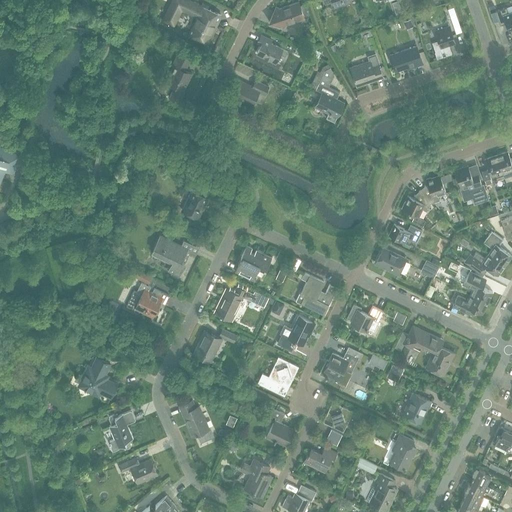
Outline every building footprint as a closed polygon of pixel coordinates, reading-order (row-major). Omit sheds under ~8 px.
[(215,26),(221,15),(200,5),(190,0),(169,0),(160,19),(173,25),(181,10),(197,17),(189,33),(205,41),(213,25),(215,26)] [(285,24),(304,18),(298,2),(279,8),(275,7),(268,21),(283,28),(285,24)] [(511,11),(508,13),(506,7),(495,11),(500,25),(506,22),(510,32),(511,30),(511,11)] [(448,46),(454,44),(449,26),(435,31),(438,40),(432,42),(437,58),(451,53),(448,46)] [(285,56),(288,51),(270,43),(272,40),(261,35),(257,43),(261,45),(257,53),(276,62),(279,54),(285,56)] [(336,43),(330,46),(333,52),(339,49),(336,43)] [(408,68),(422,63),(416,46),(390,55),(395,70),(407,66),(408,68)] [(184,89),(192,72),(185,69),(191,56),(179,50),(172,64),(173,64),(165,81),(174,85),(169,97),(179,102),(185,90),(184,89)] [(368,81),(382,77),(375,55),(369,57),(370,61),(350,67),(356,83),(368,79),(368,81)] [(334,122),(343,102),(335,98),(338,92),(327,87),(332,75),(329,68),(324,71),(318,83),(315,89),(321,92),(315,106),(329,113),(326,118),(334,122)] [(264,94),(268,87),(255,80),(252,87),(239,80),(232,95),(252,105),(258,91),(264,94)] [(0,183),(5,171),(14,175),(22,156),(0,146),(0,183)] [(508,151),(496,155),(502,173),(504,177),(511,175),(511,174),(511,160),(511,161),(508,151)] [(488,169),(482,171),(486,184),(497,180),(504,177),(502,173),(496,155),(485,159),(488,169)] [(485,189),(483,190),(479,177),(472,179),(468,165),(455,169),(463,195),(470,192),(471,194),(475,193),(478,202),(489,198),(485,189)] [(425,185),(419,190),(431,203),(439,200),(438,195),(446,192),(443,183),(441,177),(440,174),(426,179),(428,184),(425,185)] [(447,175),(441,177),(443,183),(449,181),(447,175)] [(198,218),(208,197),(197,192),(200,186),(186,179),(183,186),(192,190),(182,210),(198,218)] [(427,211),(431,203),(419,190),(414,195),(413,198),(408,195),(401,208),(418,217),(422,209),(427,211)] [(511,215),(501,220),(508,240),(511,238),(511,215)] [(417,241),(422,230),(410,224),(407,230),(394,223),(389,235),(404,242),(407,236),(417,241)] [(492,248),(488,253),(505,265),(511,255),(498,245),(503,239),(491,230),(483,242),(492,248)] [(195,253),(198,247),(184,240),(181,246),(161,236),(153,251),(174,261),(169,269),(179,274),(188,256),(184,254),(187,249),(195,253)] [(264,272),(271,257),(256,249),(254,254),(249,251),(251,248),(246,246),(243,253),(244,254),(235,271),(253,279),(258,269),(264,272)] [(383,247),(375,262),(398,274),(399,272),(403,273),(406,272),(409,265),(409,262),(405,260),(406,258),(383,247)] [(498,275),(505,265),(488,253),(485,258),(476,252),(468,263),(483,274),(488,268),(498,275)] [(433,277),(438,266),(427,260),(421,271),(433,277)] [(282,264),(279,271),(286,274),(289,267),(282,264)] [(473,288),(470,294),(487,302),(493,291),(482,286),(486,279),(469,271),(463,284),(473,288)] [(302,278),(307,281),(301,294),(299,293),(295,301),(324,314),(336,288),(330,285),(324,296),(319,293),(324,282),(310,275),(305,272),(303,274),(302,278)] [(145,273),(142,280),(149,283),(152,277),(145,273)] [(164,305),(169,295),(141,282),(137,292),(133,290),(126,305),(134,309),(135,308),(153,316),(159,303),(164,305)] [(251,300),(253,294),(237,286),(234,291),(226,287),(214,311),(232,320),(243,296),(251,300)] [(482,313),(487,302),(470,294),(468,300),(458,295),(452,306),(469,314),(472,308),(482,313)] [(276,300),(271,310),(276,313),(280,312),(283,304),(276,300)] [(378,321),(383,310),(372,305),(368,314),(360,310),(362,308),(353,304),(347,318),(350,320),(347,325),(355,329),(365,334),(367,329),(373,332),(378,321)] [(397,311),(394,317),(404,321),(406,315),(397,311)] [(312,330),(315,323),(299,316),(292,329),(284,325),(280,333),(282,334),(278,343),(291,349),(295,341),(303,344),(310,329),(312,330)] [(454,352),(440,346),(443,340),(412,325),(408,335),(402,332),(394,348),(400,351),(403,344),(420,352),(422,347),(432,352),(426,366),(442,373),(448,360),(450,361),(454,352)] [(233,341),(236,335),(223,329),(220,335),(233,341)] [(211,360),(218,344),(221,339),(205,331),(194,352),(211,360)] [(338,380),(345,383),(351,372),(350,371),(356,360),(358,361),(363,353),(348,346),(343,357),(332,351),(326,364),(324,363),(319,373),(326,376),(327,375),(338,381),(338,380)] [(373,352),(368,361),(382,368),(387,359),(373,352)] [(106,378),(104,374),(110,362),(97,356),(89,372),(87,370),(84,375),(85,376),(81,385),(94,392),(95,389),(111,396),(117,384),(106,378)] [(289,386),(298,366),(278,356),(268,376),(262,373),(257,383),(283,396),(287,386),(289,386)] [(392,363),(389,369),(400,374),(403,368),(392,363)] [(420,422),(431,400),(413,391),(402,413),(420,422)] [(209,430),(208,428),(209,428),(199,405),(195,407),(192,400),(179,405),(192,436),(198,434),(200,439),(204,437),(205,439),(214,436),(211,430),(209,430)] [(343,431),(353,411),(332,401),(323,421),(343,431)] [(286,445),(294,429),(280,423),(284,413),(272,407),(269,413),(275,416),(266,437),(275,441),(276,440),(286,445)] [(109,416),(109,417),(112,424),(109,425),(114,438),(109,440),(113,449),(124,445),(125,448),(130,446),(130,445),(131,444),(129,439),(133,438),(127,423),(135,420),(130,410),(118,415),(117,412),(113,413),(109,415),(109,416)] [(494,442),(506,448),(511,435),(511,432),(503,428),(499,426),(494,434),(497,435),(494,442)] [(331,428),(326,439),(337,444),(342,434),(331,428)] [(412,456),(416,448),(411,446),(413,440),(399,434),(396,440),(398,441),(389,461),(405,469),(409,460),(408,459),(410,454),(412,456)] [(230,440),(227,446),(234,450),(237,443),(230,440)] [(334,458),(337,452),(325,446),(321,453),(311,448),(308,453),(307,453),(306,454),(306,455),(303,460),(325,471),(331,457),(334,458)] [(137,482),(157,474),(151,458),(139,463),(137,457),(119,464),(122,471),(131,467),(137,482)] [(359,457),(355,464),(363,468),(367,461),(359,457)] [(262,495),(272,476),(266,473),(270,466),(254,458),(247,472),(250,474),(244,487),(262,495)] [(474,475),(472,479),(485,486),(485,485),(490,476),(484,473),(485,470),(476,466),(472,474),(474,475)] [(387,509),(399,482),(380,473),(375,481),(380,484),(371,501),(387,509)] [(466,491),(472,494),(473,492),(483,497),(483,496),(481,495),(483,490),(487,492),(490,487),(485,485),(485,486),(472,479),(470,483),(468,482),(464,490),(466,491)] [(311,500),(316,491),(301,484),(296,493),(295,492),(293,496),(287,493),(282,505),(296,511),(302,511),(309,499),(311,500)] [(177,511),(173,507),(174,506),(172,503),(166,491),(140,511),(177,511)] [(466,491),(461,501),(477,508),(483,497),(473,492),(472,494),(466,491)] [(335,494),(329,497),(332,502),(338,499),(339,496),(335,494)] [(504,495),(499,504),(506,507),(511,505),(510,498),(504,495)] [(480,511),(481,510),(477,508),(461,501),(457,511),(459,511),(480,511)]
